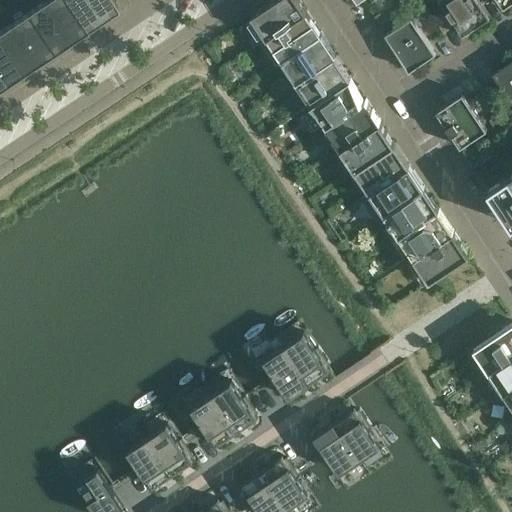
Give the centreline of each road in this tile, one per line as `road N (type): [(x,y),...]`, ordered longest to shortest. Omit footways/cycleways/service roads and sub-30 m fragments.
road 1 (residential): [(511,276),(156,511)]
road 2 (residential): [(0,158),(238,0)]
road 3 (residential): [(153,6),(0,109)]
road 4 (residential): [(501,257),(400,104)]
road 5 (residential): [(400,104),(511,30)]
road 6 (residential): [(400,104),(330,0)]
